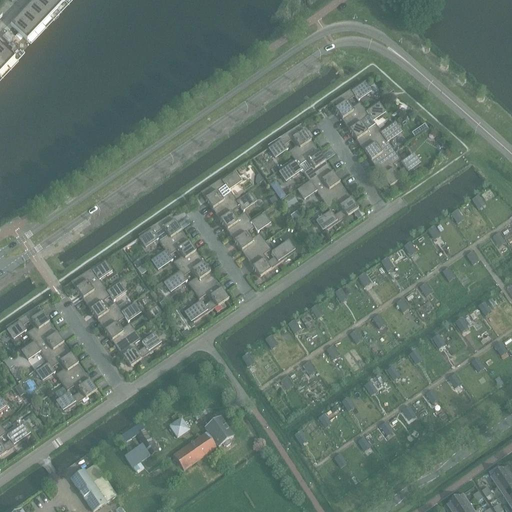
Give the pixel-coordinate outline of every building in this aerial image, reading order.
[(57,10),(46,0),(35,0),(33,3),(49,18),(57,10)] [(64,2),(61,0),(46,0),(57,10),(64,2)] [(49,18),(33,3),(25,10),(42,26),(49,18)] [(42,26),(25,10),(18,18),(34,34),(42,26)] [(34,34),(18,18),(10,26),(27,42),(34,34)] [(12,42),(15,39),(8,32),(5,36),(12,42)] [(12,42),(5,36),(2,39),(9,45),(12,42)] [(15,59),(5,49),(0,45),(0,60),(7,67),(15,59)] [(353,109),(348,102),(355,98),(358,102),(359,102),(359,101),(369,94),(364,85),(363,86),(362,84),(330,105),(331,105),(345,126),(365,112),(360,104),(353,109)] [(394,103),(397,98),(392,94),(387,97),(394,103)] [(360,147),(380,133),(374,125),(367,130),(363,123),(369,119),(372,123),(373,122),(384,114),(378,106),(378,107),(376,105),(365,112),(345,126),(360,147)] [(374,168),(394,154),(387,144),(388,143),(401,134),(395,126),(392,128),(390,125),(380,133),(360,147),(374,168)] [(275,159),(286,151),(286,152),(287,151),(284,146),(291,142),(295,148),(288,153),(294,161),(314,147),(300,127),(301,127),(300,126),(267,147),(268,148),(268,147),(269,149),(270,150),(269,151),(275,159)] [(286,182),(300,172),(301,173),(302,172),(299,167),(305,163),(310,169),(303,174),(308,182),(328,168),(314,147),(294,161),(283,169),(279,172),(286,182)] [(390,188),(420,168),(418,165),(419,164),(413,156),(402,164),(402,163),(401,164),(404,169),(397,173),(393,167),(400,162),(394,154),(374,168),(386,185),(389,189),(390,188)] [(304,201),(315,193),(315,194),(316,193),(323,204),(343,189),(328,168),(308,182),(298,190),(299,192),(298,193),(304,201)] [(224,198),(219,192),(226,187),(229,192),(230,191),(240,183),(235,175),(234,176),(232,173),(200,194),(200,195),(201,194),(216,216),(236,202),(231,193),(224,198)] [(325,233),(357,211),(358,211),(355,207),(343,189),(323,204),(328,211),(335,206),(340,213),(333,217),(330,213),(329,214),(317,223),(322,232),(323,231),(325,233)] [(230,237),(251,222),(245,214),(238,219),(233,213),(240,208),(243,213),(244,212),(244,211),(255,204),(249,196),(247,194),(236,202),(216,216),(230,237)] [(278,203),(275,198),(270,202),(273,206),(278,203)] [(478,198),(472,202),(475,206),(481,202),(478,198)] [(457,212),(451,216),(454,221),(460,216),(457,212)] [(301,219),(297,213),(291,217),(295,223),(301,219)] [(245,258),(265,244),(260,235),(252,240),(248,234),(254,229),(258,234),(259,233),(259,232),(269,225),(264,217),(263,217),(261,215),(251,222),(230,237),(245,258)] [(145,249),(156,241),(157,242),(158,241),(155,236),(161,232),(166,238),(159,243),(164,251),(185,237),(170,217),(171,217),(171,216),(138,237),(138,238),(139,237),(140,239),(141,240),(140,241),(145,249)] [(293,222),(289,217),(285,220),(288,225),(293,222)] [(434,228),(428,232),(431,237),(437,233),(434,228)] [(499,235),(493,239),(496,244),(503,240),(499,235)] [(160,270),(171,262),(171,263),(172,262),(169,257),(176,253),(180,259),(173,264),(179,272),(199,258),(185,237),(164,251),(154,259),(155,261),(154,262),(160,270)] [(261,278),(295,254),(288,243),(273,253),(272,254),(275,258),(268,263),(264,256),(271,251),(265,244),(245,258),(257,275),(260,279),(261,278)] [(411,244),(404,248),(408,253),(414,249),(411,244)] [(473,254),(466,258),(470,263),(476,258),(473,254)] [(170,293),(185,283),(186,284),(187,283),(184,278),(190,274),(195,280),(188,285),(193,293),(214,279),(199,258),(179,272),(164,283),(166,285),(165,286),(170,293)] [(387,259),(381,264),(385,269),(391,264),(387,259)] [(107,292),(100,282),(100,281),(111,273),(105,265),(105,266),(103,263),(70,284),(71,285),(71,284),(86,306),(107,292)] [(147,273),(143,267),(138,271),(142,276),(147,273)] [(449,270),(443,274),(446,279),(452,275),(449,270)] [(365,275),(358,279),(362,284),(368,280),(365,275)] [(194,324),(215,310),(227,301),(228,300),(226,297),(214,279),(193,293),(199,301),(206,296),(210,303),(204,307),(201,303),(200,304),(186,314),(192,322),(193,322),(194,324)] [(101,327),(121,312),(116,304),(109,309),(104,303),(110,298),(114,303),(115,302),(115,301),(125,294),(120,286),(119,286),(117,284),(107,292),(86,306),(101,327)] [(426,285),(420,290),(423,294),(429,290),(426,285)] [(341,291),(335,295),(338,300),(345,295),(341,291)] [(402,300),(396,305),(400,310),(406,305),(402,300)] [(485,304),(479,308),(482,313),(489,309),(485,304)] [(115,347),(136,333),(130,325),(123,330),(118,324),(125,319),(128,324),(129,323),(129,322),(140,315),(134,307),(132,305),(121,312),(101,327),(115,347)] [(14,341),(24,333),(25,334),(26,333),(23,328),(29,324),(34,330),(27,335),(32,343),(53,329),(38,308),(39,308),(39,307),(6,329),(7,329),(8,330),(9,332),(8,333),(14,341)] [(317,307),(311,311),(314,316),(320,312),(317,307)] [(379,317),(373,321),(376,326),(382,321),(379,317)] [(462,320),(456,325),(459,330),(465,325),(462,320)] [(294,322),(288,326),(291,331),(298,327),(294,322)] [(28,361),(39,354),(40,354),(47,364),(67,350),(53,329),(32,343),(22,351),(23,353),(22,353),(28,361)] [(190,336),(187,331),(182,334),(185,340),(190,336)] [(356,332),(350,336),(353,341),(359,337),(356,332)] [(131,368),(161,347),(159,344),(160,344),(155,336),(144,343),(143,343),(142,344),(145,348),(139,353),(134,346),(141,341),(136,333),(115,347),(127,365),(130,368),(131,368)] [(272,337),(266,342),(269,346),(275,342),(272,337)] [(439,337),(433,341),(436,346),(442,342),(439,337)] [(501,344),(495,348),(498,353),(504,349),(501,344)] [(333,348),(326,352),(330,357),(336,353),(333,348)] [(42,382),(53,375),(54,375),(55,374),(52,370),(58,365),(63,372),(56,377),(61,385),(82,371),(67,350),(47,364),(36,371),(38,374),(37,374),(42,382)] [(416,353),(410,357),(413,362),(419,358),(416,353)] [(249,356),(242,360),(246,365),(252,360),(249,356)] [(14,367),(10,360),(4,363),(9,370),(14,367)] [(478,360),(472,364),(475,369),(481,365),(478,360)] [(309,364),(303,368),(306,373),(312,369),(309,364)] [(393,369),(387,373),(390,378),(397,374),(393,369)] [(65,413),(95,393),(96,392),(93,388),(94,388),(82,371),(61,385),(67,393),(74,388),(79,394),(72,399),(69,394),(68,395),(68,396),(57,403),(63,411),(65,413)] [(455,376),(449,380),(452,385),(458,381),(455,376)] [(287,379),(280,383),(284,388),(290,384),(287,379)] [(371,384),(365,388),(368,393),(374,389),(371,384)] [(24,395),(18,387),(15,390),(20,398),(24,395)] [(432,392),(426,396),(429,401),(435,397),(432,392)] [(348,400),(342,405),(345,410),(352,405),(348,400)] [(40,410),(35,403),(31,406),(36,413),(40,410)] [(409,408),(403,412),(406,417),(412,413),(409,408)] [(325,417),(319,421),(322,426),(329,422),(325,417)] [(233,438),(220,419),(205,430),(218,449),(222,446),(224,448),(226,448),(230,445),(231,443),(229,441),(233,438)] [(189,431),(182,421),(170,429),(177,439),(189,431)] [(386,424),(380,428),(383,433),(390,429),(386,424)] [(158,452),(141,425),(119,439),(122,445),(136,436),(150,458),(158,452)] [(0,458),(30,438),(23,427),(9,437),(8,436),(7,437),(10,442),(4,446),(0,441),(0,438),(6,435),(1,427),(0,427),(0,458)] [(47,436),(44,431),(37,436),(41,441),(47,436)] [(302,434),(296,439),(299,444),(306,439),(302,434)] [(183,472),(216,449),(206,435),(173,457),(183,472)] [(364,439),(358,444),(361,448),(367,444),(364,439)] [(133,470),(150,458),(143,448),(126,459),(133,470)] [(340,456),(334,460),(338,465),(344,461),(340,456)] [(117,497),(95,466),(85,473),(84,471),(71,480),(91,511),(95,511),(107,505),(106,504),(117,497)] [(497,487),(511,477),(506,469),(491,478),(497,487)] [(503,496),(511,489),(511,477),(497,487),(503,496)] [(509,504),(511,501),(511,489),(503,496),(509,504)] [(451,511),(457,511),(468,505),(462,496),(448,506),(451,511)]
